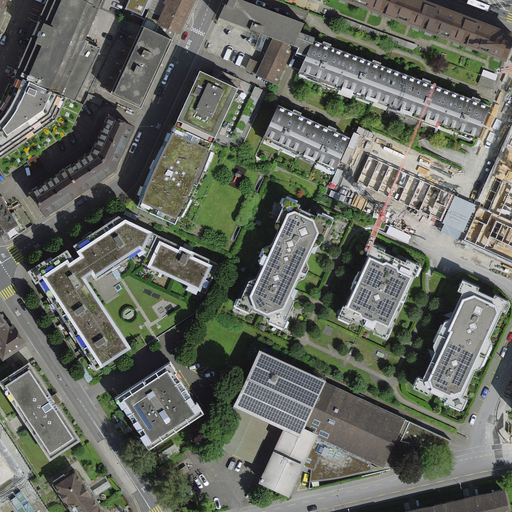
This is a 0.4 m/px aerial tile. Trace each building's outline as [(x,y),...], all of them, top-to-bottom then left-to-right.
[(98,14),(66,0),(45,0),(12,76),(65,100),(74,104),(100,50),(85,43),(98,14)] [(66,0),(98,14),(103,0),(66,0)] [(139,25),(150,0),(127,0),(120,16),(139,25)] [(194,0),(164,0),(163,2),(166,3),(158,22),(180,32),(194,0)] [(303,23),(244,0),(225,0),(217,19),(271,41),(292,50),(299,33),(303,23)] [(379,0),(334,0),(374,15),(379,0)] [(427,4),(415,0),(379,0),(374,15),(418,31),(427,4)] [(471,20),(427,4),(418,31),(461,47),(471,20)] [(511,44),(511,35),(471,20),(461,47),(505,63),(511,44)] [(137,113),(171,42),(140,27),(105,98),(137,113)] [(305,60),(314,38),(299,33),(292,50),(296,51),(294,56),(305,60)] [(271,41),(256,77),(277,86),(285,66),(292,50),(271,41)] [(475,144),(489,110),(473,104),(424,84),(374,64),(326,45),(314,41),(305,60),(300,75),(475,144)] [(246,70),(255,75),(261,63),(252,59),(246,70)] [(238,88),(196,70),(171,126),(213,145),(238,88)] [(494,87),(497,76),(483,73),(481,84),(494,87)] [(0,157),(58,119),(65,100),(12,76),(2,101),(0,102),(0,157)] [(296,115),(276,106),(261,138),(331,171),(346,138),(331,131),(296,115)] [(134,128),(109,117),(96,144),(118,164),(134,128)] [(171,126),(140,197),(183,216),(213,145),(171,126)] [(511,134),(479,206),(368,156),(356,183),(468,234),(465,240),(511,260),(511,134)] [(96,144),(66,164),(82,189),(118,164),(96,144)] [(82,189),(66,164),(32,187),(48,212),(82,189)] [(0,232),(5,229),(12,239),(29,228),(0,183),(0,232)] [(300,208),(287,202),(275,228),(278,235),(271,249),(265,251),(260,262),(263,268),(256,283),(250,285),(242,303),(239,302),(236,310),(251,316),(252,313),(270,321),(269,324),(284,331),(294,306),(291,299),(294,292),(298,284),(302,286),(304,282),(309,272),(311,267),(306,265),(313,250),(314,248),(322,245),(328,231),(330,231),(334,223),(319,217),(317,220),(298,212),(300,208)] [(190,245),(160,231),(154,229),(156,224),(126,209),(114,217),(79,240),(84,248),(95,265),(100,273),(146,243),(153,245),(146,263),(206,290),(220,258),(190,245)] [(88,269),(95,265),(84,248),(76,254),(71,244),(65,249),(50,258),(48,256),(30,268),(37,279),(41,276),(66,315),(89,349),(99,365),(135,342),(88,269)] [(419,267),(371,245),(336,320),(384,342),(403,302),(419,267)] [(509,300),(461,280),(448,312),(429,355),(414,391),(461,411),(509,300)] [(8,323),(6,319),(0,323),(0,356),(1,358),(27,341),(13,320),(8,323)] [(333,375),(265,346),(219,445),(255,461),(273,419),(287,426),(263,480),(295,495),(309,467),(315,469),(313,484),(377,470),(376,462),(386,467),(443,456),(451,441),(330,382),(333,375)] [(209,407),(175,356),(117,395),(151,446),(209,407)] [(83,436),(33,357),(0,378),(0,381),(49,458),(83,436)] [(55,482),(73,511),(88,511),(102,504),(90,486),(79,467),(55,482)] [(450,499),(453,511),(511,511),(511,508),(508,487),(450,499)] [(392,511),(453,511),(450,499),(392,511)]
